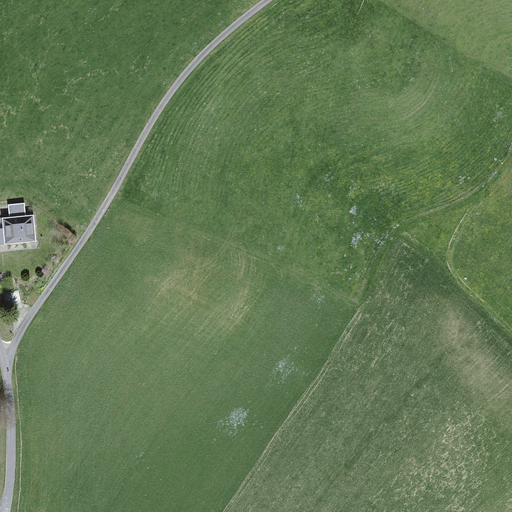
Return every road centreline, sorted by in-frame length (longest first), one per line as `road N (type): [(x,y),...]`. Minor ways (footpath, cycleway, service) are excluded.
road 1 (unclassified): [(5,362),(169,94),(267,0)]
road 2 (track): [(511,154),(470,210),(450,254),(455,278),(511,337)]
road 3 (unclassified): [(4,511),(11,455),(5,362)]
